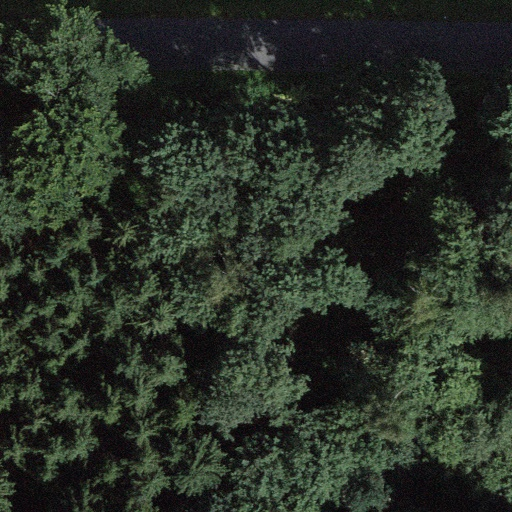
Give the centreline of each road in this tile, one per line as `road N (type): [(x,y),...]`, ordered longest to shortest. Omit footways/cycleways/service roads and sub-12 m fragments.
road 1 (track): [(172,511),(511,97)]
road 2 (tertiary): [(0,50),(511,41)]
